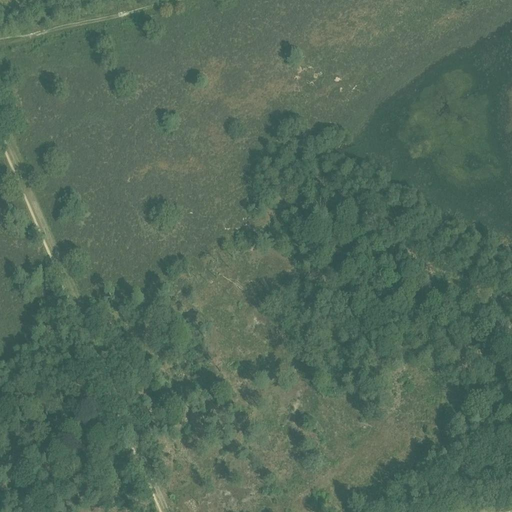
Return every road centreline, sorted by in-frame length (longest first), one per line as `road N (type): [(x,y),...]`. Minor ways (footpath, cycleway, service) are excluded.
road 1 (track): [(168,511),(0,107)]
road 2 (track): [(178,0),(0,44)]
